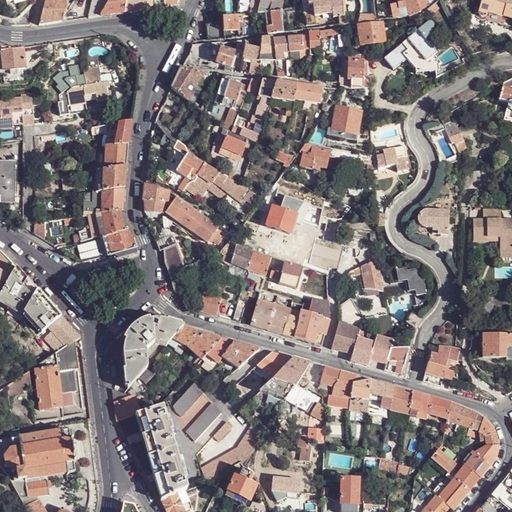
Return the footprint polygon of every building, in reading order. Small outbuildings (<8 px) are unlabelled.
[(61,0),(45,0),(39,26),(63,22),(66,12),(69,2),(61,0)] [(93,0),(89,19),(102,17),(102,15),(109,3),(98,0),(96,0),(93,0)] [(124,0),(110,0),(109,3),(102,15),(102,17),(124,14),(124,0)] [(143,0),(124,0),(124,14),(142,12),(143,11),(143,0)] [(143,0),(143,11),(165,8),(164,0),(143,0)] [(178,5),(180,0),(164,0),(165,8),(178,5)] [(251,0),(250,9),(258,11),(260,0),(251,0)] [(260,0),(258,11),(258,13),(265,13),(270,12),(273,12),(280,10),(283,0),(282,0),(260,0)] [(313,4),(315,16),(344,12),(342,0),(338,0),(329,1),(313,4)] [(398,6),(401,17),(409,16),(416,16),(429,5),(426,0),(407,0),(406,1),(398,3),(396,4),(392,5),(392,7),(398,6)] [(511,0),(480,0),(477,11),(478,14),(481,16),(483,16),(486,14),(487,11),(511,17),(511,13),(511,6),(511,2),(511,0)] [(430,8),(429,9),(433,14),(440,7),(437,3),(430,8)] [(305,26),(316,25),(315,16),(313,4),(309,4),(302,5),(305,26)] [(390,5),(392,19),(401,17),(398,6),(392,7),(392,5),(390,5)] [(416,16),(409,16),(412,23),(429,9),(430,8),(429,5),(416,16)] [(283,28),(281,10),(280,10),(273,12),(270,12),(274,34),(285,33),(283,28)] [(511,24),(511,13),(511,17),(487,11),(486,14),(483,16),(481,16),(478,14),(477,11),(477,13),(477,14),(478,17),(481,18),(484,18),(511,25),(511,24)] [(274,34),(270,12),(265,13),(268,35),(274,34)] [(239,30),(238,16),(236,16),(224,17),(224,22),(225,32),(239,30)] [(385,56),(393,67),(407,57),(415,66),(416,71),(439,69),(438,63),(439,62),(440,61),(438,57),(434,53),(436,51),(425,37),(434,25),(434,23),(432,21),(430,20),(428,20),(385,56)] [(209,40),(226,39),(225,32),(224,22),(213,23),(213,25),(208,25),(209,40)] [(382,23),(358,26),(359,35),(360,46),(369,45),(376,43),(385,42),(382,23)] [(341,28),(331,30),(330,35),(330,37),(342,35),(342,33),(341,28)] [(310,48),(320,49),(321,47),(321,36),(320,35),(309,36),(310,48)] [(288,38),(290,52),(299,51),(305,50),(305,49),(310,48),(309,36),(306,37),(304,37),(303,36),(288,38)] [(274,37),(261,38),(261,48),(261,56),(276,54),(274,40),(274,37)] [(261,38),(252,39),(251,42),(246,42),(246,43),(246,45),(261,48),(261,38)] [(288,38),(274,40),(276,54),(290,52),(288,38)] [(192,45),(189,56),(201,59),(201,60),(208,62),(214,43),(192,45)] [(244,57),(260,61),(261,56),(261,48),(246,45),(244,57)] [(24,48),(2,46),(6,71),(12,70),(19,69),(27,68),(24,48)] [(222,48),(217,63),(227,66),(231,67),(236,52),(222,48)] [(299,51),(300,58),(311,57),(311,55),(310,48),(305,49),(305,50),(299,51)] [(320,49),(310,48),(311,55),(311,57),(318,58),(320,49)] [(291,59),(290,52),(276,54),(276,61),(286,59),(291,59)] [(260,61),(271,61),(271,77),(278,77),(277,72),(277,70),(276,61),(276,54),(261,56),(260,61)] [(184,65),(199,67),(201,60),(201,59),(189,56),(184,65)] [(364,79),(364,62),(356,61),(350,61),(349,78),(351,79),(364,79)] [(76,115),(75,107),(86,106),(85,100),(84,88),(86,88),(85,77),(80,78),(79,67),(70,68),(71,72),(64,73),(63,72),(54,80),(59,86),(57,88),(62,95),(58,98),(61,100),(63,99),(64,103),(58,104),(59,111),(60,117),(76,115)] [(104,77),(103,68),(84,71),(85,77),(86,88),(84,88),(85,100),(97,99),(98,102),(109,101),(107,89),(110,89),(110,85),(113,84),(112,76),(104,77)] [(181,69),(172,88),(189,101),(197,87),(202,78),(205,72),(181,69)] [(284,69),(277,70),(277,72),(278,77),(285,78),(284,69)] [(197,87),(202,90),(207,81),(202,78),(197,87)] [(242,85),(241,91),(247,93),(248,91),(253,79),(249,78),(246,85),(243,83),(242,85)] [(260,80),(253,79),(248,91),(256,93),(260,80)] [(364,79),(351,79),(351,88),(364,89),(364,79)] [(277,82),(263,80),(258,96),(262,97),(272,99),(277,82)] [(224,97),(237,101),(241,91),(242,85),(229,81),(224,97)] [(272,99),(294,102),(294,99),(297,84),(277,82),(272,99)] [(97,99),(85,100),(86,106),(87,110),(98,109),(98,105),(110,103),(111,103),(113,101),(112,89),(113,89),(113,84),(110,85),(110,89),(107,89),(109,101),(98,102),(97,99)] [(297,84),(294,99),(306,102),(310,102),(313,87),(297,84)] [(189,101),(194,105),(202,90),(197,87),(189,101)] [(323,88),(313,87),(310,102),(312,102),(321,103),(323,88)] [(509,104),(511,104),(511,91),(503,89),(499,101),(509,104)] [(237,101),(243,103),(247,93),(241,91),(237,101)] [(237,101),(224,97),(222,105),(235,109),(235,108),(237,101)] [(269,108),(272,99),(262,97),(260,105),(269,108)] [(34,98),(0,100),(0,131),(15,131),(14,127),(25,126),(26,126),(25,117),(23,117),(22,114),(35,113),(34,98)] [(327,112),(332,104),(325,102),(323,109),(327,112)] [(269,108),(260,105),(259,105),(255,117),(259,118),(262,119),(265,120),(269,108)] [(75,107),(76,115),(87,113),(87,110),(86,106),(75,107)] [(225,128),(227,129),(229,126),(230,125),(233,118),(238,111),(231,108),(223,127),(225,128)] [(356,141),(361,112),(356,111),(349,110),(336,108),(332,130),(328,130),(327,136),(356,141)] [(25,117),(26,126),(36,124),(35,113),(22,114),(23,117),(25,117)] [(133,122),(119,124),(115,145),(130,144),(133,122)] [(455,123),(445,128),(448,133),(453,144),(455,147),(464,143),(455,123)] [(260,135),(263,127),(260,126),(257,124),(254,133),(260,135)] [(243,129),(239,127),(238,130),(236,130),(236,128),(230,125),(229,126),(227,129),(230,130),(241,136),(243,129)] [(243,129),(241,136),(249,139),(257,143),(258,144),(260,135),(254,133),(243,129)] [(241,136),(230,130),(227,137),(247,144),(249,139),(241,136)] [(435,139),(440,150),(453,144),(448,133),(435,139)] [(247,144),(227,137),(222,148),(243,156),(247,145),(247,144)] [(177,143),(174,149),(182,152),(181,153),(187,156),(189,153),(190,151),(186,146),(179,143),(177,143)] [(455,147),(459,154),(468,151),(464,143),(455,147)] [(107,146),(107,149),(106,167),(106,170),(128,166),(130,144),(115,145),(107,146)] [(440,150),(444,161),(458,155),(459,154),(455,147),(453,144),(440,150)] [(312,146),(305,145),(301,152),(304,153),(301,167),(313,169),(313,166),(327,169),(329,157),(330,151),(312,148),(311,155),(310,155),(312,146)] [(243,156),(222,148),(220,154),(241,162),(243,156)] [(329,157),(343,160),(344,151),(331,149),(330,151),(329,157)] [(393,150),(397,166),(396,166),(398,174),(407,172),(404,159),(402,159),(400,149),(393,150)] [(377,153),(378,169),(396,166),(397,166),(393,150),(377,153)] [(365,155),(344,151),(343,160),(343,162),(363,165),(365,155)] [(201,172),(206,165),(189,153),(187,156),(183,161),(201,172)] [(289,156),(284,154),(280,153),(279,159),(288,161),(289,156)] [(372,166),(373,166),(372,156),(365,155),(363,165),(368,165),(372,166)] [(201,172),(183,161),(177,171),(186,177),(179,189),(184,192),(184,191),(186,189),(189,183),(196,180),(199,174),(201,172)] [(16,163),(0,163),(0,195),(2,196),(1,204),(15,204),(16,197),(16,184),(16,163)] [(199,174),(214,184),(215,183),(218,177),(221,173),(206,165),(201,172),(199,174)] [(104,170),(104,191),(125,187),(128,166),(106,170),(104,170)] [(103,170),(97,171),(96,192),(104,191),(104,170),(103,170)] [(226,183),(229,178),(221,173),(218,177),(226,183)] [(80,174),(62,177),(64,190),(74,189),(73,183),(80,181),(80,174)] [(189,183),(186,189),(203,199),(211,186),(212,187),(214,184),(199,174),(196,180),(189,183)] [(226,183),(218,177),(215,183),(222,188),(226,183)] [(226,183),(222,188),(229,193),(242,203),(245,205),(248,201),(253,205),(259,197),(246,187),(246,186),(243,184),(237,182),(234,180),(233,180),(229,178),(226,183)] [(24,197),(25,184),(19,184),(16,184),(16,197),(24,197)] [(143,201),(145,201),(145,200),(168,202),(170,192),(170,191),(146,184),(145,184),(143,201)] [(96,192),(94,192),(93,203),(85,203),(85,212),(95,212),(96,210),(97,210),(98,214),(121,210),(122,211),(124,210),(125,187),(104,191),(96,192)] [(282,194),(273,191),(268,196),(265,201),(268,204),(271,198),(276,199),(280,201),(282,194)] [(85,212),(85,203),(93,203),(94,192),(83,194),(82,216),(92,215),(98,214),(97,210),(96,210),(95,212),(85,212)] [(242,203),(229,193),(224,199),(237,209),(242,203)] [(219,227),(177,197),(172,204),(166,213),(208,243),(210,241),(211,240),(218,228),(219,227)] [(283,211),(286,202),(280,201),(276,199),(267,227),(270,228),(283,232),(291,235),(297,215),(283,211)] [(165,214),(168,202),(145,200),(145,201),(145,212),(165,214)] [(121,210),(98,214),(99,227),(97,228),(99,238),(104,236),(106,235),(126,230),(126,229),(122,211),(121,210)] [(438,237),(449,238),(449,212),(427,211),(424,212),(421,214),(419,216),(418,219),(418,223),(419,226),(421,228),(424,229),(433,230),(433,233),(438,233),(438,237)] [(499,253),(511,253),(511,222),(500,222),(500,212),(482,212),(483,219),(473,219),(473,242),(499,243),(499,253)] [(166,213),(165,216),(172,221),(207,246),(208,243),(166,213)] [(76,217),(65,219),(67,226),(78,224),(76,217)] [(242,228),(236,223),(228,233),(233,236),(234,237),(242,228)] [(126,230),(106,235),(112,255),(138,248),(129,228),(126,229),(126,230)] [(222,231),(218,228),(211,240),(214,241),(218,245),(224,237),(220,234),(222,231)] [(283,232),(270,228),(269,230),(267,237),(280,241),(282,235),(283,232)] [(369,243),(379,245),(378,234),(369,232),(369,243)] [(106,235),(104,236),(109,256),(112,255),(106,235)] [(78,245),(81,260),(106,255),(103,240),(78,245)] [(174,291),(187,281),(190,279),(185,267),(178,244),(160,251),(169,273),(174,291)] [(228,244),(220,254),(225,257),(232,260),(236,249),(228,244)] [(253,253),(236,246),(236,249),(232,260),(231,263),(248,270),(253,253)] [(0,285),(14,264),(0,251),(0,285)] [(208,253),(196,264),(198,272),(210,263),(213,260),(208,253)] [(248,270),(266,277),(269,266),(271,259),(253,253),(248,270)] [(329,256),(329,271),(338,271),(342,268),(341,253),(329,256)] [(222,262),(230,266),(231,263),(232,260),(225,257),(222,262)] [(284,270),(286,263),(286,262),(272,257),(271,259),(269,266),(273,267),(284,270)] [(379,260),(362,267),(364,273),(370,291),(372,291),(385,293),(379,260)] [(303,268),(286,263),(284,270),(280,280),(279,284),(298,289),(303,268)] [(190,279),(198,272),(196,264),(185,267),(190,279)] [(406,266),(386,269),(388,277),(389,277),(391,284),(406,282),(408,292),(416,291),(417,295),(426,294),(422,277),(415,269),(412,270),(407,271),(406,266)] [(273,267),(271,277),(280,280),(284,270),(273,267)] [(366,290),(370,291),(364,273),(362,267),(354,270),(357,289),(366,290)] [(26,284),(28,281),(14,272),(0,295),(0,301),(10,307),(6,313),(20,321),(21,320),(24,315),(24,314),(38,292),(26,284)] [(61,317),(38,292),(24,314),(41,333),(47,328),(61,317)] [(203,294),(198,311),(202,312),(217,316),(222,299),(203,294)] [(302,297),(295,295),(294,299),(294,302),(300,303),(302,297)] [(339,306),(339,324),(361,329),(362,325),(359,324),(364,319),(352,297),(339,306)] [(312,299),(305,298),(303,306),(303,311),(310,313),(312,299)] [(312,299),(310,313),(322,317),(329,319),(328,303),(312,299)] [(275,305),(259,301),(251,326),(254,327),(262,329),(268,331),(275,305)] [(477,312),(482,318),(495,310),(491,303),(477,312)] [(277,334),(284,336),(290,316),(292,310),(275,305),(268,331),(277,334)] [(245,308),(238,306),(233,321),(241,323),(245,308)] [(300,319),(302,313),(292,310),(290,316),(300,319)] [(314,344),(322,317),(310,313),(303,311),(302,313),(300,319),(295,339),(314,344)] [(407,322),(416,327),(421,320),(412,314),(407,322)] [(300,319),(290,316),(284,336),(290,337),(295,339),(300,319)] [(61,317),(47,328),(66,348),(75,342),(80,338),(61,317)] [(329,319),(322,317),(314,344),(322,346),(330,319),(329,319)] [(183,328),(163,321),(156,320),(148,321),(141,324),(129,334),(126,340),(124,348),(123,356),(126,379),(127,390),(137,379),(146,368),(146,352),(153,343),(164,348),(167,344),(172,339),(183,328)] [(345,353),(353,355),(358,339),(360,332),(361,329),(339,324),(332,349),(345,353)] [(41,333),(39,335),(58,354),(66,348),(47,328),(41,333)] [(183,328),(172,339),(180,343),(188,348),(192,352),(202,361),(206,356),(222,339),(202,333),(183,328)] [(370,332),(367,341),(375,343),(376,336),(377,333),(370,332)] [(511,334),(484,335),(483,358),(505,359),(506,359),(506,350),(509,347),(511,347),(511,334)] [(376,336),(375,343),(370,361),(378,363),(387,365),(388,361),(391,348),(394,341),(376,336)] [(175,349),(180,343),(172,339),(167,344),(175,349)] [(218,365),(222,359),(234,342),(227,340),(222,339),(206,356),(218,365)] [(370,361),(375,343),(367,341),(361,339),(358,339),(353,355),(351,362),(360,364),(368,366),(370,361)] [(58,354),(56,355),(58,368),(58,373),(69,372),(74,371),(79,371),(75,342),(66,348),(58,354)] [(222,359),(239,369),(260,350),(250,347),(239,344),(234,342),(222,359)] [(180,343),(175,349),(183,355),(186,350),(191,354),(192,352),(188,348),(180,343)] [(388,361),(404,366),(407,356),(409,348),(396,348),(391,348),(388,361)] [(443,379),(448,360),(451,349),(443,348),(440,357),(431,354),(429,362),(425,374),(436,377),(443,379)] [(443,348),(433,348),(431,354),(440,357),(443,348)] [(460,350),(459,350),(457,350),(457,349),(451,349),(448,360),(451,360),(457,362),(460,350)] [(275,378),(293,359),(281,356),(272,353),(257,367),(275,378)] [(39,367),(39,371),(58,368),(56,355),(54,356),(39,367)] [(275,378),(293,390),(303,374),(309,364),(299,361),(293,359),(275,378)] [(448,360),(443,379),(451,381),(454,372),(449,370),(451,360),(448,360)] [(404,366),(388,361),(387,365),(385,371),(393,373),(401,376),(404,366)] [(39,371),(35,371),(40,411),(62,408),(62,407),(62,404),(61,395),(58,373),(58,368),(39,371)] [(327,391),(326,405),(349,409),(350,398),(352,384),(354,376),(339,372),(336,371),(326,368),(320,385),(319,386),(318,388),(319,388),(327,391)] [(69,372),(71,393),(77,392),(75,374),(74,371),(69,372)] [(8,387),(9,399),(33,390),(30,372),(8,387)] [(69,393),(71,393),(69,372),(58,373),(61,395),(64,394),(69,393)] [(293,390),(289,396),(300,402),(307,407),(312,399),(317,391),(319,388),(318,388),(319,386),(320,385),(311,380),(303,374),(293,390)] [(354,376),(352,384),(350,398),(349,409),(349,411),(360,412),(367,413),(368,399),(368,393),(370,380),(362,378),(354,376)] [(287,398),(288,398),(289,396),(293,390),(275,378),(268,385),(260,393),(284,404),(287,398)] [(127,390),(125,393),(127,398),(133,396),(134,397),(146,391),(137,379),(127,390)] [(368,393),(382,396),(378,415),(388,418),(390,410),(391,398),(393,387),(386,385),(375,382),(370,380),(368,393)] [(173,408),(176,413),(181,419),(204,395),(195,385),(173,408)] [(244,394),(237,385),(231,390),(238,399),(244,394)] [(401,389),(393,387),(391,398),(390,410),(409,415),(410,409),(413,392),(401,389)] [(127,398),(125,393),(124,394),(113,391),(112,391),(114,402),(127,398)] [(317,391),(312,399),(316,401),(320,394),(317,391)] [(410,409),(428,414),(432,397),(421,394),(413,392),(410,409)] [(62,404),(62,407),(71,406),(69,393),(64,394),(65,403),(62,404)] [(368,393),(368,399),(367,413),(378,415),(382,396),(368,393)] [(212,404),(204,395),(181,419),(176,413),(186,433),(212,404)] [(139,414),(134,397),(133,396),(127,398),(114,402),(116,421),(117,422),(139,414)] [(294,410),(300,402),(289,396),(288,398),(284,404),(294,410)] [(428,414),(446,419),(450,402),(451,403),(451,402),(439,399),(432,397),(428,414)] [(310,409),(316,401),(312,399),(307,407),(310,409)] [(300,402),(294,410),(305,417),(310,409),(307,407),(300,402)] [(458,405),(451,403),(450,402),(446,419),(446,421),(456,424),(459,425),(465,408),(458,405)] [(318,403),(312,410),(311,414),(321,420),(326,422),(326,410),(326,408),(318,403)] [(222,414),(212,404),(186,433),(195,442),(222,414)] [(471,411),(465,408),(459,425),(469,427),(473,428),(478,414),(471,411)] [(138,416),(151,457),(174,450),(169,434),(167,425),(162,409),(138,416)] [(410,409),(409,415),(427,420),(428,414),(410,409)] [(473,428),(478,430),(483,418),(478,414),(473,428)] [(138,416),(135,416),(148,458),(151,457),(138,416)] [(484,419),(483,418),(478,430),(477,432),(479,432),(482,433),(484,432),(494,430),(493,427),(490,424),(487,421),(484,419)] [(228,422),(214,436),(218,441),(233,428),(228,422)] [(236,449),(201,468),(206,483),(211,481),(214,480),(220,478),(222,477),(228,472),(236,466),(241,463),(244,467),(256,448),(255,448),(266,430),(252,427),(236,449)] [(321,429),(321,427),(308,427),(307,435),(307,440),(320,441),(321,434),(321,429)] [(473,428),(469,427),(467,433),(477,436),(479,432),(477,432),(478,430),(473,428)] [(495,432),(494,430),(484,432),(485,440),(486,445),(486,446),(498,445),(498,442),(498,438),(496,435),(495,432)] [(70,440),(69,431),(19,439),(19,435),(17,434),(11,435),(12,440),(13,449),(11,450),(10,450),(5,456),(5,457),(5,458),(6,465),(6,466),(7,467),(13,471),(14,472),(15,472),(16,471),(18,480),(18,481),(25,480),(41,477),(47,477),(75,472),(74,464),(76,463),(75,457),(77,457),(75,445),(73,446),(72,439),(70,440)] [(307,435),(297,434),(296,447),(300,447),(298,459),(309,461),(310,447),(307,447),(307,440),(307,435)] [(498,447),(498,445),(486,446),(486,445),(474,452),(474,453),(489,467),(493,462),(496,456),(497,452),(498,447)] [(448,473),(455,464),(453,462),(438,449),(430,459),(448,473)] [(151,457),(165,501),(176,495),(180,494),(187,491),(182,475),(180,467),(174,450),(151,457)] [(464,465),(474,453),(471,451),(461,463),(464,465)] [(489,467),(474,453),(464,465),(456,474),(454,478),(470,491),(473,486),(484,473),(489,467)] [(151,457),(148,458),(162,502),(165,501),(151,457)] [(381,458),(379,470),(392,473),(398,474),(400,464),(381,458)] [(412,466),(400,464),(398,474),(408,477),(412,466)] [(244,467),(239,477),(251,482),(254,476),(244,467)] [(235,475),(228,491),(235,494),(251,501),(258,485),(251,482),(239,477),(235,475)] [(470,491),(454,478),(446,487),(439,497),(450,507),(454,510),(463,499),(470,491)] [(341,479),(341,505),(359,505),(359,480),(341,479)] [(18,481),(18,480),(10,481),(16,492),(20,499),(28,498),(26,485),(27,484),(26,481),(25,481),(25,480),(18,481)] [(37,496),(49,495),(48,488),(47,481),(42,482),(27,484),(26,485),(28,498),(37,496)] [(501,484),(511,493),(511,484),(504,481),(501,484)] [(437,496),(439,497),(446,487),(441,483),(433,494),(437,496)] [(511,511),(511,493),(501,484),(491,496),(502,505),(508,509),(511,511)] [(232,500),(235,494),(228,491),(225,496),(232,500)] [(189,511),(180,494),(176,495),(183,511),(189,511)] [(183,511),(176,495),(165,501),(162,502),(166,511),(183,511)] [(28,498),(20,499),(25,508),(38,501),(37,496),(28,498)] [(446,511),(450,507),(439,497),(437,496),(423,511),(446,511)] [(480,510),(482,511),(496,511),(502,505),(491,496),(480,510)] [(44,511),(38,501),(25,508),(27,511),(44,511)]
